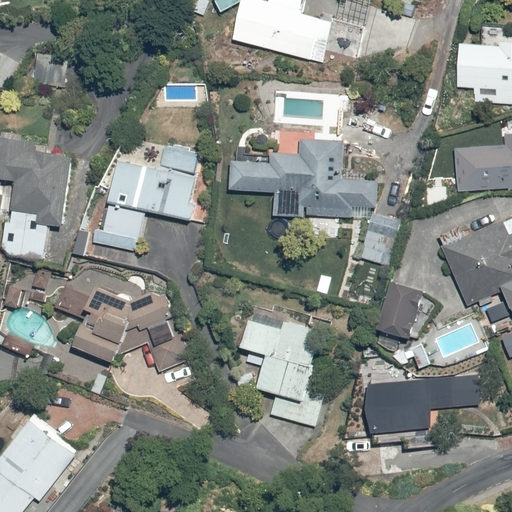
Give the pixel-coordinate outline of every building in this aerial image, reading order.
[(273,0),(273,1),(268,0),(247,0),(238,40),(318,60),(328,19),(308,14),(311,0),(273,0)] [(486,43),(461,41),(458,91),(511,94),(511,34),(487,33),(486,43)] [(71,61),(38,60),(37,85),(70,86),(71,61)] [(24,136),(0,133),(0,219),(10,221),(5,257),(49,264),(55,222),(67,224),(77,155),(41,150),(42,142),(23,140),(24,136)] [(510,146),(458,145),(460,191),(511,188),(511,136),(510,137),(510,146)] [(274,160),(233,161),(234,191),(278,190),(279,217),(370,214),(370,206),(383,206),(382,180),(350,181),(349,140),(305,141),(305,155),(274,156),(274,160)] [(98,230),(96,244),(144,252),(151,214),(195,221),(197,221),(203,149),(167,143),(164,169),(120,161),(108,232),(98,230)] [(511,219),(446,248),(472,309),(505,295),(511,311),(511,219)] [(400,235),(369,227),(363,258),(394,265),(400,235)] [(429,293),(395,283),(384,325),(418,334),(429,293)] [(141,303),(98,285),(78,347),(123,361),(150,344),(166,371),(178,363),(162,337),(182,325),(164,295),(141,303)] [(285,327),(252,318),(243,347),(269,355),(259,388),(278,394),(273,413),(319,427),(346,337),(287,319),(285,327)] [(511,329),(502,334),(510,356),(511,355),(511,329)] [(483,368),(371,374),(375,446),(405,444),(405,432),(412,432),(413,447),(438,446),(436,409),(485,406),(483,368)] [(79,455),(34,421),(0,466),(4,469),(0,474),(0,511),(1,511),(30,511),(39,499),(44,502),(79,455)]
